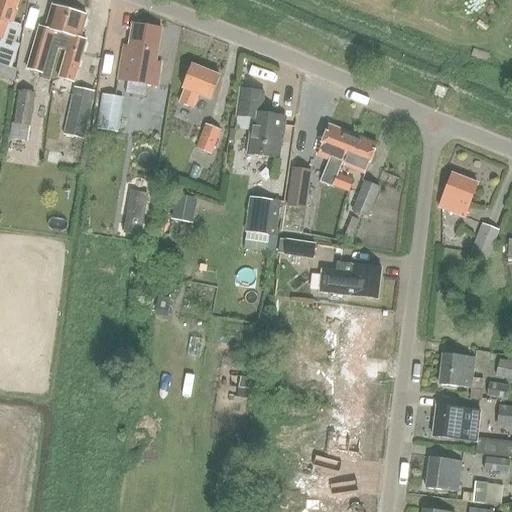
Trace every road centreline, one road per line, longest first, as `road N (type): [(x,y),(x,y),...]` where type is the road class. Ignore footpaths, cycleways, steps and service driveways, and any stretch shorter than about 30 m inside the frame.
road 1 (residential): [(384,511),(430,120)]
road 2 (residential): [(430,120),(136,0)]
